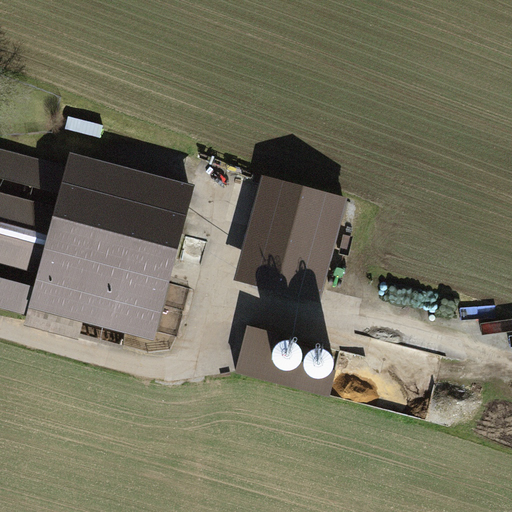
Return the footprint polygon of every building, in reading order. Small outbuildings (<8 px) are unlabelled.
[(0,176),(61,193),(67,170),(0,152),(0,176)] [(57,210),(0,195),(0,259),(41,271),(36,289),(33,299),(85,313),(155,331),(191,195),(69,162),(67,170),(61,193),(57,210)] [(304,293),(329,196),(276,182),(275,186),(265,183),(253,227),(263,230),(250,279),(304,293)] [(79,335),(85,313),(33,299),(36,289),(0,279),(0,303),(31,311),(29,321),(79,335)] [(239,383),(284,387),(290,337),(244,333),(239,383)] [(334,379),(333,347),(320,348),(320,379),(334,379)]
